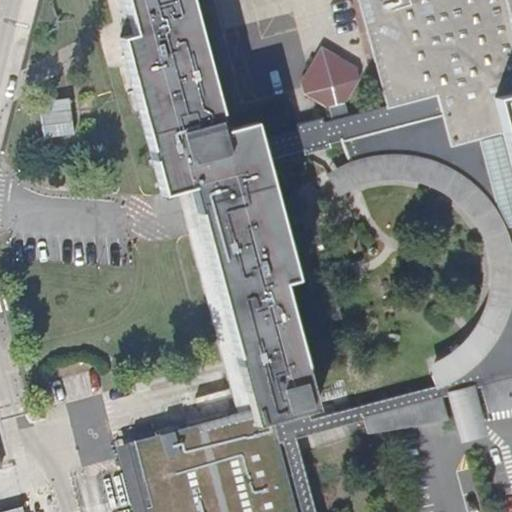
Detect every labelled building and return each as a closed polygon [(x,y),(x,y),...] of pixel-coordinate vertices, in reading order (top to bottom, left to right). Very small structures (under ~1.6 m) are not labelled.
[(188,0),(125,0),(136,38),(122,42),(164,203),(182,198),(194,195),(252,409),(255,423),(310,411),(315,409),(281,283),(296,280),(262,153),(258,138),(253,122),(223,130),(188,0)] [(358,0),(386,103),(436,90),(449,141),(505,126),(496,90),(468,0),(358,0)] [(511,85),(511,0),(468,0),(496,90),(511,85)] [(511,402),(511,155),(505,126),(449,141),(436,90),(386,103),(347,113),(343,97),(356,77),(353,66),(323,47),(305,80),(307,89),(329,99),(333,117),(323,120),(321,115),(298,121),(300,126),(258,138),(262,153),(304,141),(305,147),(328,141),(326,135),(339,132),(348,156),(356,175),(364,173),(372,170),(386,169),(396,169),(407,170),(419,172),(430,175),(439,180),(449,186),(457,192),(467,202),(475,211),(480,219),(484,227),(488,238),(491,249),(493,260),(494,270),(493,281),(490,294),(487,304),(483,313),(477,324),(468,336),(459,345),(448,354),(430,363),(435,380),(310,413),(310,411),(255,423),(291,511),(316,511),(295,433),(364,415),(366,428),(447,414),(441,392),(446,391),(451,390),(455,405),(474,399),(470,384),(475,383),(480,381),(487,407),(511,402)] [(511,85),(496,90),(505,126),(511,155),(511,85)] [(348,179),(356,175),(348,156),(340,160),(334,163),(325,168),(337,187),(343,182),(348,179)] [(194,195),(182,198),(240,413),(252,409),(194,195)] [(471,240),(461,243),(465,261),(476,258),(471,240)] [(451,390),(446,391),(459,437),(487,430),(475,383),(470,384),(474,399),(455,405),(451,390)] [(240,413),(130,442),(148,511),(291,511),(255,423),(252,409),(240,413)] [(148,511),(130,442),(116,445),(134,511),(148,511)]
